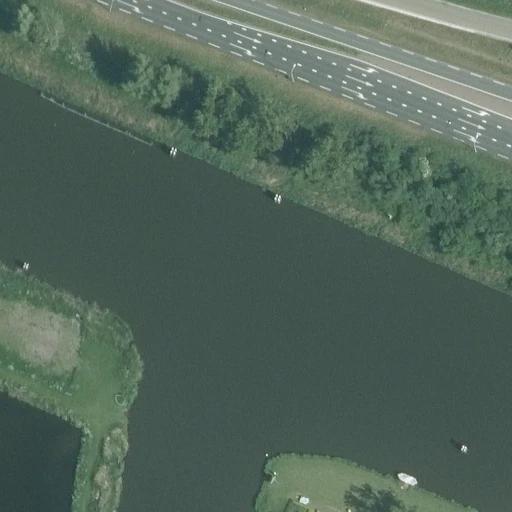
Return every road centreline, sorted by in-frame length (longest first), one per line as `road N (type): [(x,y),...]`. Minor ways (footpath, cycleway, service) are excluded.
road 1 (primary): [(130,0),(511,138)]
road 2 (primary): [(511,93),(235,0)]
